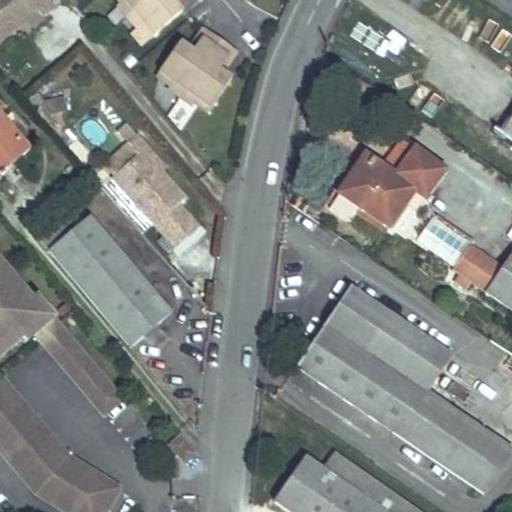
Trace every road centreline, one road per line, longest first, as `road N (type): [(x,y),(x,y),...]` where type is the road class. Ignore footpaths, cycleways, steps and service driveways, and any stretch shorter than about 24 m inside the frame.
road 1 (residential): [(226,511),(253,169),(288,63),(320,0)]
road 2 (unknown): [(249,223),(474,377),(510,416)]
road 3 (unknown): [(320,0),(510,106)]
